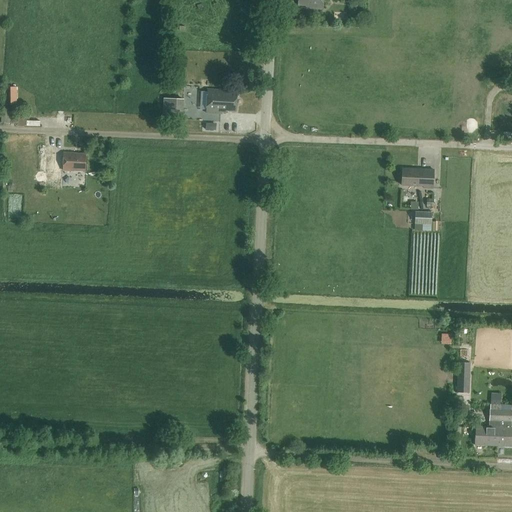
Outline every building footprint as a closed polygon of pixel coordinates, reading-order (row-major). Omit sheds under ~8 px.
[(298,0),(298,6),(306,6),(306,9),(322,10),(323,0),(298,0)] [(228,91),(206,89),(206,113),(222,114),(222,113),(227,113),(227,111),(236,112),(236,94),(227,93),(228,91)] [(163,100),(163,119),(182,120),(183,100),(163,100)] [(230,122),(230,133),(251,133),(251,122),(230,122)] [(64,151),(63,140),(47,140),(48,152),(64,151)] [(85,154),(73,154),(73,153),(63,152),(63,171),(72,171),(85,171),(85,154)] [(50,154),(51,169),(58,169),(57,154),(50,154)] [(432,188),(433,170),(401,169),(401,185),(423,186),(423,188),(432,188)] [(436,199),(428,199),(428,207),(436,207),(436,199)] [(431,212),(415,212),(414,224),(430,224),(431,212)] [(458,362),(457,393),(465,393),(466,363),(458,362)] [(502,402),(502,392),(493,392),(493,402),(502,402)] [(474,445),(497,446),(497,436),(501,436),(501,427),(499,427),(500,410),(501,405),(490,404),(489,427),(475,426),(475,427),(471,427),(471,435),(474,435),(474,445)] [(511,446),(511,427),(510,428),(511,411),(500,410),(499,427),(501,427),(501,436),(497,436),(497,446),(511,446)]
